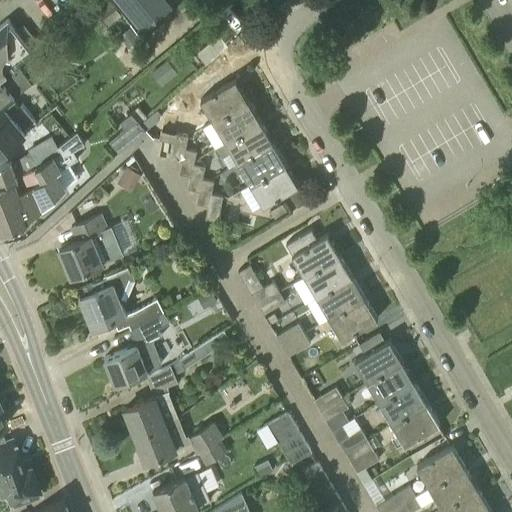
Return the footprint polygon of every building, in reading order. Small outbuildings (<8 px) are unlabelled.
[(110,0),(93,0),(90,3),(107,25),(122,14),(110,0)] [(117,0),(143,32),(174,7),(168,0),(117,0)] [(17,107),(11,99),(32,83),(15,61),(31,48),(8,19),(0,26),(0,152),(25,132),(37,122),(22,103),(17,107)] [(140,40),(131,27),(120,35),(129,48),(140,40)] [(161,85),(178,72),(167,59),(151,72),(161,85)] [(214,121),(249,100),(236,79),(202,99),(214,121)] [(215,149),(217,147),(262,121),(249,100),(214,121),(202,128),(215,149)] [(147,130),(141,123),(139,121),(146,115),(139,106),(132,112),(121,122),(125,128),(110,141),(120,152),(147,130)] [(161,117),(161,113),(158,109),(148,117),(141,123),(147,130),(152,125),(161,117)] [(160,139),(175,143),(177,133),(181,117),(166,114),(160,139)] [(239,163),(274,142),(262,121),(217,147),(223,156),(232,151),(239,163)] [(21,196),(0,203),(0,228),(1,232),(27,221),(65,188),(56,172),(78,159),(72,149),(84,144),(77,130),(57,146),(61,153),(55,156),(54,156),(38,165),(37,165),(45,178),(20,192),(21,196)] [(171,158),(183,161),(186,148),(189,135),(177,133),(175,143),(171,158)] [(61,153),(57,146),(53,138),(29,151),(38,165),(54,156),(55,156),(61,153)] [(252,184),(286,163),(274,142),(239,163),(252,184)] [(191,176),(194,163),(197,150),(186,148),(183,161),(180,173),(191,176)] [(45,178),(37,165),(25,172),(23,165),(14,168),(11,160),(0,163),(0,182),(1,185),(0,185),(0,203),(21,196),(20,192),(45,178)] [(200,191),(203,178),(206,165),(194,163),(191,176),(188,188),(200,191)] [(286,163),(252,184),(264,205),(299,185),(286,163)] [(141,173),(126,165),(117,182),(131,190),(141,173)] [(209,206),(212,193),(215,180),(203,178),(200,191),(197,203),(209,206)] [(212,193),(209,206),(206,218),(218,221),(223,195),(212,193)] [(275,215),(287,208),(282,200),(270,208),(275,215)] [(72,276),(103,262),(92,235),(108,228),(102,213),(72,226),(77,239),(60,247),(72,276)] [(305,275),(341,254),(328,233),(318,239),(312,228),(287,243),(305,275)] [(178,254),(180,248),(178,242),(172,240),(166,242),(164,248),(166,254),(172,256),(178,254)] [(318,296),(353,275),(341,254),(305,275),(318,296)] [(257,303),(280,290),(274,280),(264,285),(251,263),(238,271),(257,303)] [(130,268),(79,289),(82,297),(81,297),(93,327),(114,319),(118,328),(129,324),(130,328),(131,329),(165,311),(158,296),(127,314),(122,302),(127,299),(135,279),(130,268)] [(330,317),(365,296),(353,275),(318,296),(330,317)] [(217,301),(211,289),(198,296),(204,308),(217,301)] [(280,290),(257,303),(264,314),(276,306),(286,300),(280,290)] [(365,296),(330,317),(343,338),(378,318),(365,296)] [(165,311),(131,329),(136,339),(158,327),(170,320),(165,311)] [(282,345),(304,332),(298,322),(276,335),(282,345)] [(148,371),(148,369),(159,365),(162,360),(152,339),(161,334),(158,327),(136,339),(138,344),(105,356),(116,383),(148,371)] [(136,434),(179,417),(166,386),(179,381),(176,374),(230,339),(223,329),(171,363),(147,376),(155,396),(126,408),(136,434)] [(304,332),(282,345),(288,355),(311,342),(304,332)] [(368,381),(403,360),(390,338),(355,359),(368,381)] [(364,350),(360,343),(353,347),(357,354),(364,350)] [(380,402),(415,381),(403,360),(368,381),(380,402)] [(392,423),(428,402),(415,381),(380,402),(392,423)] [(320,409),(343,396),(337,385),(314,399),(320,409)] [(343,424),(350,420),(344,409),(349,406),(343,396),(320,409),(333,430),(343,424)] [(428,402),(392,423),(405,444),(441,424),(428,402)] [(274,433),(295,421),(289,411),(268,423),(274,433)] [(221,438),(224,435),(215,419),(190,435),(189,433),(186,435),(179,417),(136,434),(146,460),(193,441),(199,452),(221,438)] [(280,443),(301,431),(295,421),(274,433),(280,443)] [(350,434),(343,424),(333,430),(345,451),(368,438),(361,427),(350,434)] [(286,453),(307,441),(301,431),(280,443),(286,453)] [(0,476),(24,466),(13,439),(3,443),(0,435),(0,476)] [(227,449),(221,438),(199,452),(206,463),(227,449)] [(368,438),(345,451),(357,472),(380,458),(368,438)] [(307,441),(286,453),(292,463),(313,451),(307,441)] [(430,487),(466,466),(453,444),(417,465),(430,487)] [(273,469),(268,459),(254,466),(260,477),(273,469)] [(303,483),(324,470),(318,460),(297,472),(303,483)] [(24,466),(0,476),(0,487),(1,490),(6,488),(12,504),(40,493),(29,464),(24,466)] [(442,508),(478,487),(466,466),(430,487),(442,508)] [(309,493),(330,480),(324,470),(303,483),(309,493)] [(211,499),(198,471),(187,476),(186,475),(154,490),(164,511),(186,511),(200,506),(199,504),(211,499)] [(315,503),(336,490),(330,480),(309,493),(315,503)] [(288,486),(276,481),(270,496),(282,501),(288,486)] [(381,511),(386,511),(416,495),(410,485),(377,504),(381,511)] [(483,511),(490,508),(478,487),(442,508),(444,511),(483,511)] [(251,511),(242,490),(206,511),(251,511)] [(320,511),(322,511),(342,500),(336,490),(315,503),(320,511)] [(416,495),(386,511),(410,511),(422,505),(416,495)] [(68,511),(63,499),(32,511),(68,511)] [(344,511),(348,510),(342,500),(322,511),(344,511)]
